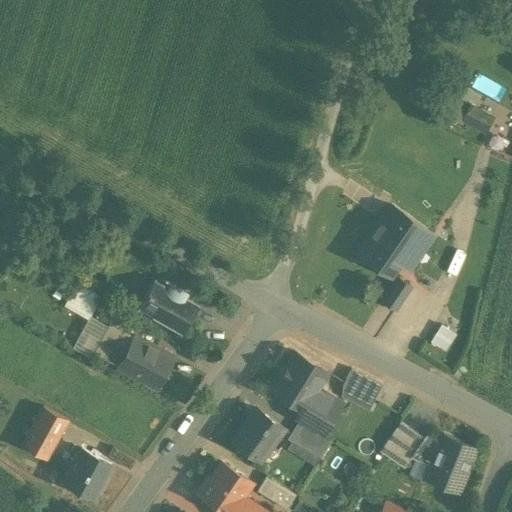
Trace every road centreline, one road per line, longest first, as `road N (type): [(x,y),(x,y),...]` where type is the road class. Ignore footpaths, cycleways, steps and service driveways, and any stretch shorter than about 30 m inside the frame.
road 1 (unclassified): [(363,0),(272,304)]
road 2 (unclassified): [(0,152),(272,304)]
road 3 (residential): [(272,304),(511,431)]
road 4 (residential): [(272,304),(127,511)]
